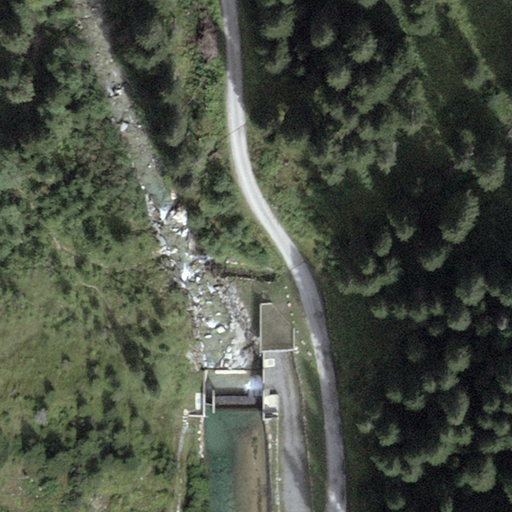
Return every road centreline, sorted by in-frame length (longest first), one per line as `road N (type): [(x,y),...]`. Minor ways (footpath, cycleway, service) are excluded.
road 1 (track): [(223,0),(243,173),(308,300),(327,396),(335,511)]
road 2 (track): [(280,356),(296,511)]
